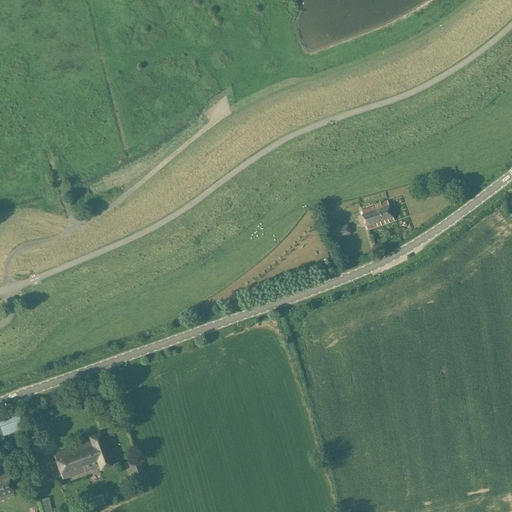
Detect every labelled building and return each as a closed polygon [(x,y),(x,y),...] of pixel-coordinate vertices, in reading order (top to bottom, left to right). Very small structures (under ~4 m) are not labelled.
[(361,210),(367,230),(394,221),(387,201),(375,205),(375,206),(361,210)] [(331,228),(334,239),(352,233),(349,222),(331,228)] [(0,440),(4,439),(3,435),(23,427),(16,409),(0,414),(0,440)] [(111,464),(99,433),(89,436),(90,439),(53,453),(62,479),(99,465),(101,468),(111,464)] [(127,462),(134,482),(145,478),(138,459),(127,462)] [(0,500),(14,495),(6,473),(0,475),(0,500)]
